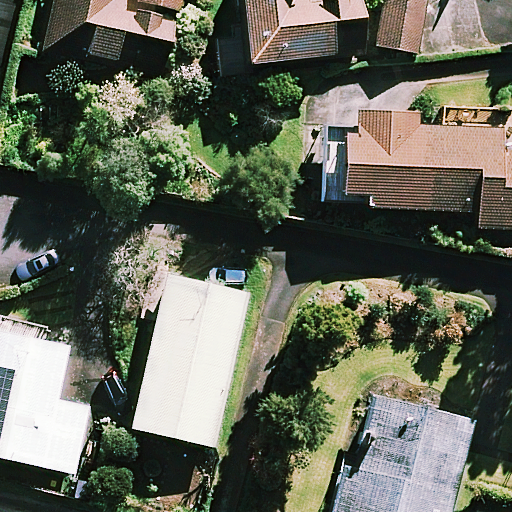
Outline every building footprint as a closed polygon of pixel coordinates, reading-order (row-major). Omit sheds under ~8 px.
[(108,0),(40,0),(27,51),(72,63),(147,82),(162,21),(107,7),(108,0)] [(177,0),(130,0),(130,3),(176,11),(177,0)] [(227,0),(235,63),(354,50),(348,0),(227,0)] [(418,0),(376,0),(371,48),(412,54),(418,0)] [(406,113),(341,110),(340,134),(323,133),(320,205),(467,211),(466,228),(511,229),(511,147),(494,147),(495,131),(406,127),(406,113)] [(240,294),(157,275),(122,428),(204,447),(240,294)] [(60,344),(0,330),(0,459),(69,474),(83,408),(48,400),(60,344)] [(442,511),(465,422),(360,395),(348,445),(339,443),(321,511),(442,511)]
